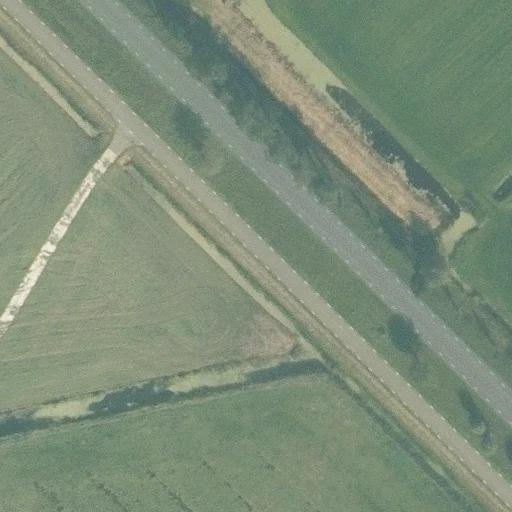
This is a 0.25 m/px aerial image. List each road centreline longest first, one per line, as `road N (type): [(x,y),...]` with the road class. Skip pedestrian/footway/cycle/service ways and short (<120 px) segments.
road 1 (unclassified): [(511,496),(9,0)]
road 2 (primary): [(511,410),(94,0)]
road 3 (track): [(132,121),(0,328)]
